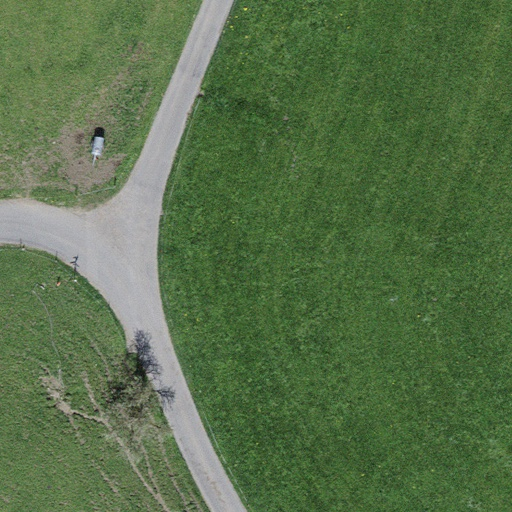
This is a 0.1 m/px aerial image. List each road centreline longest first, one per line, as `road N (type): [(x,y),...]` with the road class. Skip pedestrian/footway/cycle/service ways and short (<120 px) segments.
road 1 (unclassified): [(121,250),(144,326),(227,511)]
road 2 (unclassified): [(226,0),(121,250)]
road 3 (unclassified): [(0,230),(27,222),(121,250)]
